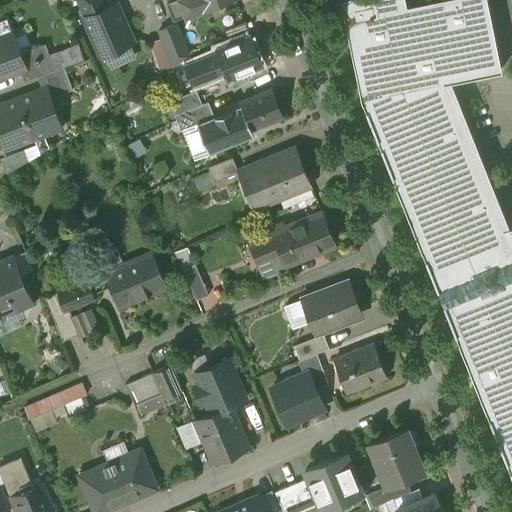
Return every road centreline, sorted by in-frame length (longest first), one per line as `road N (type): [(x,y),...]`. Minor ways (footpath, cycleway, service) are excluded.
road 1 (residential): [(282,0),(435,384)]
road 2 (residential): [(138,511),(435,384)]
road 3 (residential): [(435,384),(486,511)]
